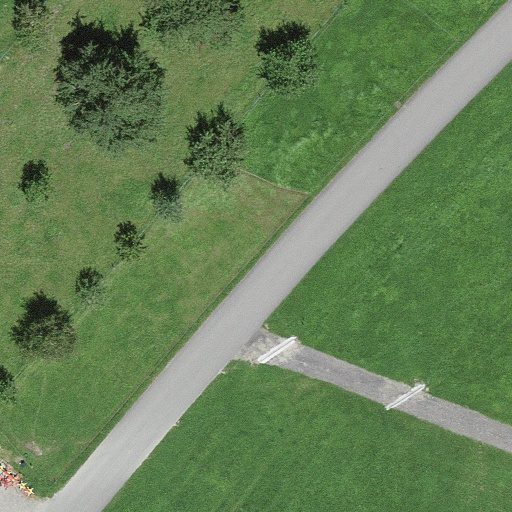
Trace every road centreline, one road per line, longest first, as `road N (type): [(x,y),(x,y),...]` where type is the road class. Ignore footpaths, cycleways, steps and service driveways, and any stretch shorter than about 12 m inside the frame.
road 1 (unclassified): [(511,53),(218,338),(72,511)]
road 2 (track): [(218,338),(511,443)]
